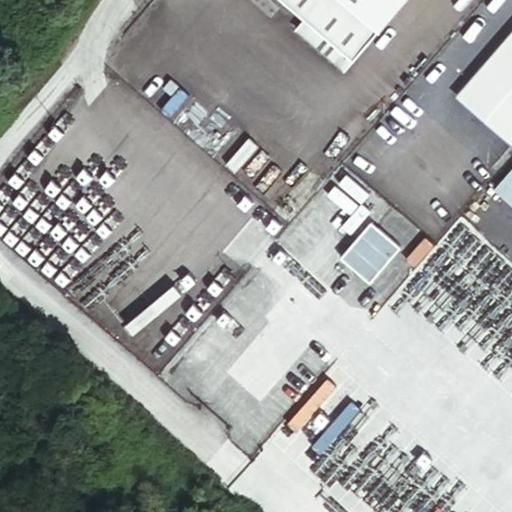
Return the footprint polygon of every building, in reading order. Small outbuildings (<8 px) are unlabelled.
[(349,61),(401,0),(277,0),(300,19),(347,59),(349,61)] [(347,59),(300,19),(280,42),(327,82),(347,59)] [(511,143),(511,27),(455,96),(511,144),(511,143)] [(208,254),(231,275),(281,222),(259,201),(208,254)] [(341,254),(371,279),(401,244),(370,218),(341,254)]
